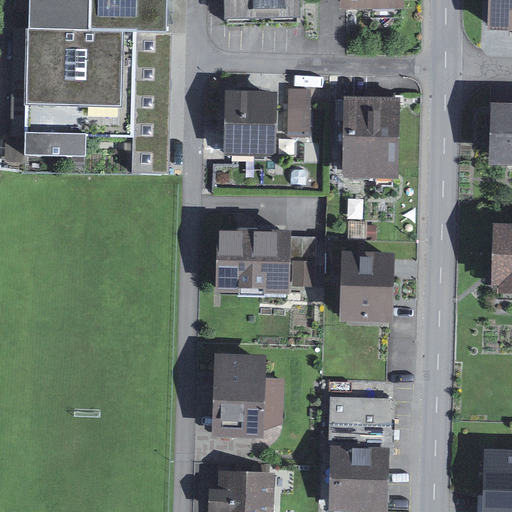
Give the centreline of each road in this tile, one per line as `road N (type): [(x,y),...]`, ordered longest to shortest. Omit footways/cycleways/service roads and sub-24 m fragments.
road 1 (residential): [(185,511),(198,65)]
road 2 (residential): [(448,67),(436,511)]
road 3 (residential): [(198,65),(448,67)]
